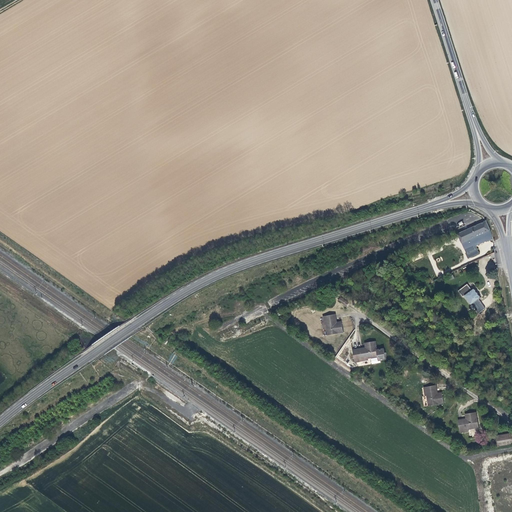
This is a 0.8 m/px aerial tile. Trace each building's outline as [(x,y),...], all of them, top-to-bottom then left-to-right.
[(494,239),(492,230),(487,221),(459,233),(470,257),(480,252),(477,246),(494,239)] [(471,291),(467,285),(458,292),(462,298),(464,296),(472,306),(480,298),(473,289),(471,291)] [(348,303),(339,297),(337,300),(345,306),(348,303)] [(336,311),(323,314),(325,324),(327,324),(328,332),(342,330),(340,321),(338,322),(336,311)] [(378,347),(376,340),(364,342),(365,346),(353,348),(355,362),(369,359),(369,358),(371,357),(378,356),(378,359),(380,362),(387,358),(384,346),(378,347)] [(436,393),(434,384),(421,386),(423,395),(425,395),(426,404),(441,402),(439,392),(436,393)] [(477,411),(465,413),(466,417),(458,418),(460,432),(469,430),(469,429),(480,427),(477,411)] [(497,447),(511,444),(511,437),(511,433),(495,436),(497,447)]
